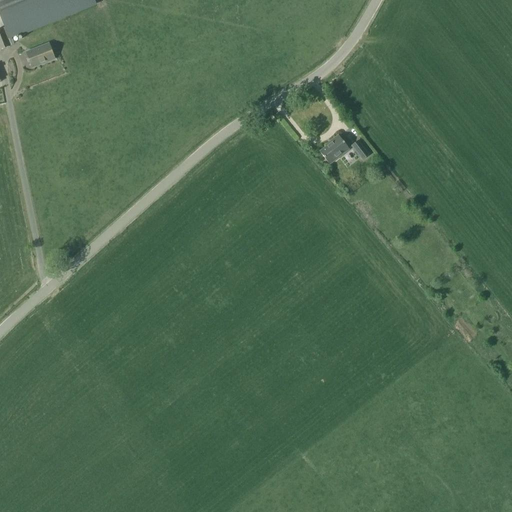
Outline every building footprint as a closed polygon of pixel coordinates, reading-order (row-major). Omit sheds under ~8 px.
[(0,0),(0,16),(5,28),(2,29),(6,39),(9,38),(95,3),(93,0),(0,0)] [(0,50),(9,47),(2,29),(0,29),(0,50)] [(32,68),(54,59),(48,44),(26,53),(32,68)] [(349,150),(338,136),(330,142),(331,143),(328,145),(327,144),(325,145),(326,147),(319,152),(329,165),(349,150)] [(362,161),(369,156),(358,141),(351,146),(362,161)]
